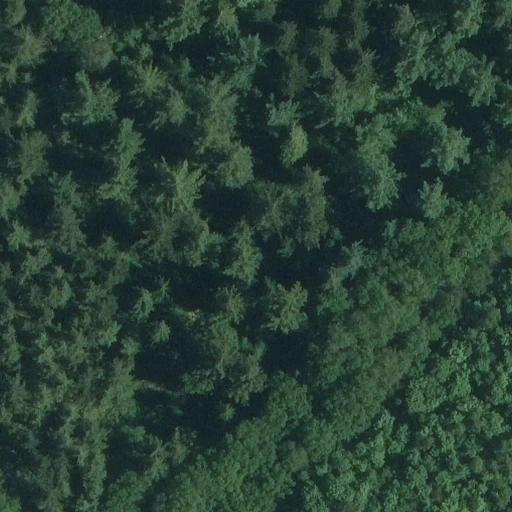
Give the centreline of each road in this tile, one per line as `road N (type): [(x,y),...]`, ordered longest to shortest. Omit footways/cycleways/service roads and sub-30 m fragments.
road 1 (track): [(386,336),(205,511)]
road 2 (track): [(511,214),(386,336)]
